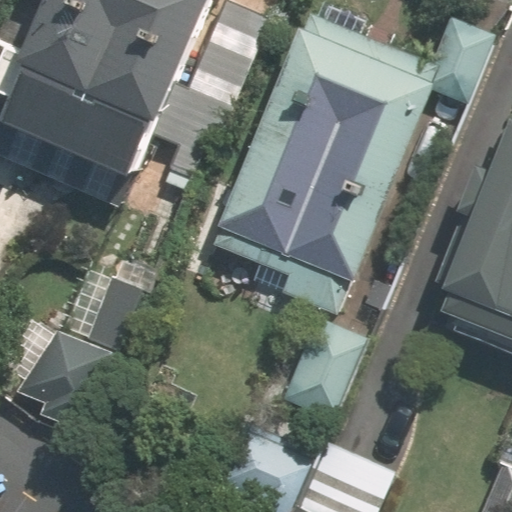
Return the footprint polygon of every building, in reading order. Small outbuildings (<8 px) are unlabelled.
[(206,0),(44,0),(1,97),(137,157),(206,0)] [(470,69),(312,0),(304,0),(286,42),(236,154),(218,195),(381,267),(470,69)] [(286,42),(217,14),(168,126),(236,154),(286,42)] [(511,126),(444,281),(511,311),(511,126)] [(157,279),(110,256),(70,337),(117,360),(157,279)] [(370,334),(323,313),(287,396),(334,417),(370,334)] [(289,511),(312,456),(251,432),(219,511),(289,511)] [(374,511),(389,476),(330,453),(306,511),(374,511)]
